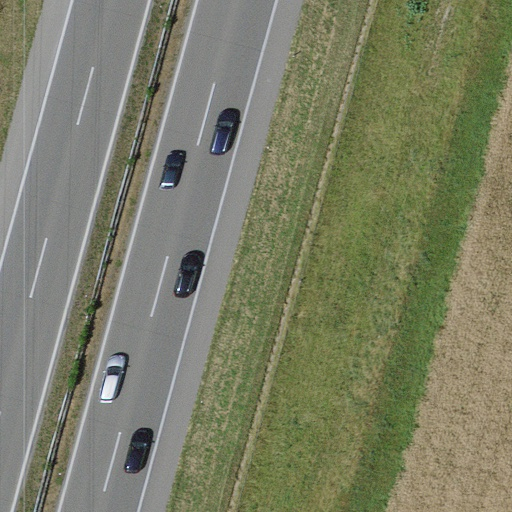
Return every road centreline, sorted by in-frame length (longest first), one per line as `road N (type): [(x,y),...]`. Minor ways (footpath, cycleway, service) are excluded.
road 1 (motorway): [(99,511),(238,0)]
road 2 (motorway): [(112,0),(0,414)]
